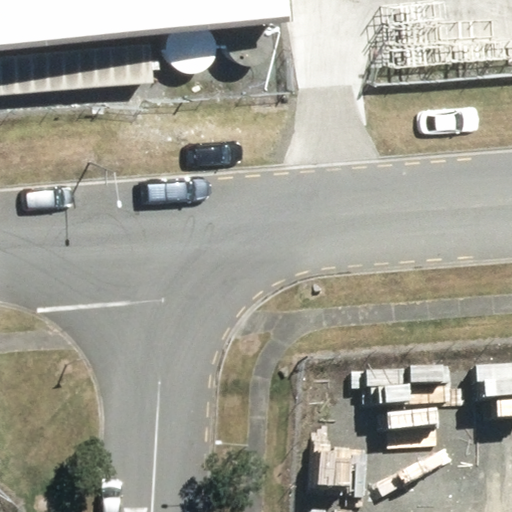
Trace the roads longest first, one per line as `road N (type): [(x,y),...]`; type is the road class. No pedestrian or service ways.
road 1 (residential): [(168,244),(511,215)]
road 2 (residential): [(154,511),(168,244)]
road 3 (residential): [(0,259),(168,244)]
